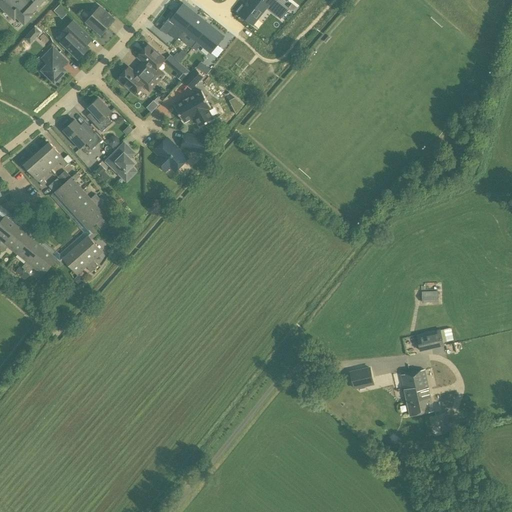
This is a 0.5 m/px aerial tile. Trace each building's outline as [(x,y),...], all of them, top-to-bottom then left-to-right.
[(0,0),(0,5),(12,17),(15,15),(23,23),(31,14),(29,12),(40,0),(0,0)] [(243,4),(238,11),(240,13),(240,14),(253,24),(269,5),(262,0),(250,0),(246,6),(243,4)] [(278,0),(271,9),(283,18),(289,10),(278,0)] [(174,11),(160,29),(166,35),(175,24),(183,31),(179,37),(197,14),(183,3),(176,13),(174,11)] [(59,5),(54,10),(61,17),(66,12),(59,5)] [(100,34),(114,19),(99,5),(85,21),(100,34)] [(197,14),(179,37),(183,40),(187,34),(196,42),(192,47),(192,48),(210,25),(197,14)] [(87,45),(93,39),(73,20),(63,30),(67,34),(60,41),(78,58),(89,47),(87,45)] [(210,25),(192,48),(196,51),(201,45),(210,53),(224,36),(210,25)] [(34,39),(40,32),(34,26),(28,33),(34,39)] [(138,66),(156,81),(163,73),(157,67),(164,58),(148,44),(137,56),(143,60),(138,66)] [(60,75),(66,70),(56,60),(62,55),(53,46),(42,58),(45,61),(38,69),(44,75),(46,73),(54,81),(56,80),(58,81),(62,77),(60,75)] [(149,90),(156,81),(138,66),(134,71),(128,66),(118,78),(134,93),(142,84),(149,90)] [(191,89),(204,77),(196,69),(183,81),(191,89)] [(214,119),(208,109),(211,108),(201,91),(174,106),(183,123),(194,117),(200,127),(214,119)] [(101,131),(112,121),(106,115),(111,111),(98,97),(88,106),(97,116),(92,121),(101,131)] [(153,101),(147,107),(151,111),(157,105),(153,101)] [(90,136),(74,119),(63,129),(73,140),(72,141),(79,148),(85,142),(91,149),(102,139),(96,132),(90,136)] [(204,154),(209,138),(185,132),(181,148),(204,154)] [(112,146),(116,146),(119,143),(119,139),(115,136),(111,136),(108,139),(109,144),(112,146)] [(174,170),(187,157),(167,137),(155,150),(160,156),(156,160),(165,170),(170,165),(174,170)] [(36,153),(51,169),(59,161),(64,167),(72,160),(68,155),(64,158),(49,141),(36,153)] [(129,157),(134,152),(128,147),(122,153),(117,149),(106,160),(126,180),(136,170),(131,165),(134,162),(129,157)] [(42,177),(51,169),(36,153),(24,164),(43,186),(47,182),(42,177)] [(63,182),(70,176),(65,170),(58,177),(63,182)] [(67,204),(83,190),(75,181),(80,176),(77,173),(72,177),(71,177),(55,191),(67,204)] [(59,187),(63,184),(57,178),(54,181),(59,187)] [(77,215),(98,197),(96,194),(91,198),(83,190),(67,204),(77,215)] [(98,197),(77,215),(88,228),(105,214),(97,205),(102,201),(98,197)] [(0,248),(18,226),(5,215),(0,221),(0,239),(1,240),(0,241),(0,248)] [(17,253),(31,236),(18,226),(0,248),(4,252),(8,246),(17,253)] [(75,246),(95,268),(98,265),(93,260),(102,251),(88,235),(75,246)] [(25,269),(43,247),(31,236),(17,253),(26,261),(22,266),(25,269)] [(91,272),(95,268),(75,246),(63,257),(77,274),(86,266),(91,272)] [(43,247),(25,269),(29,273),(34,267),(43,274),(56,257),(43,247)] [(20,267),(15,272),(20,276),(24,271),(20,267)] [(25,280),(30,274),(25,271),(21,276),(25,280)] [(422,303),(438,302),(438,291),(422,292),(422,303)] [(453,340),(451,328),(440,330),(440,329),(416,335),(420,351),(444,346),(443,342),(453,340)] [(354,389),(374,385),(370,367),(350,371),(354,389)] [(419,398),(423,413),(433,411),(424,370),(409,373),(415,399),(419,398)] [(410,416),(423,413),(419,398),(415,399),(409,373),(401,375),(410,416)]
